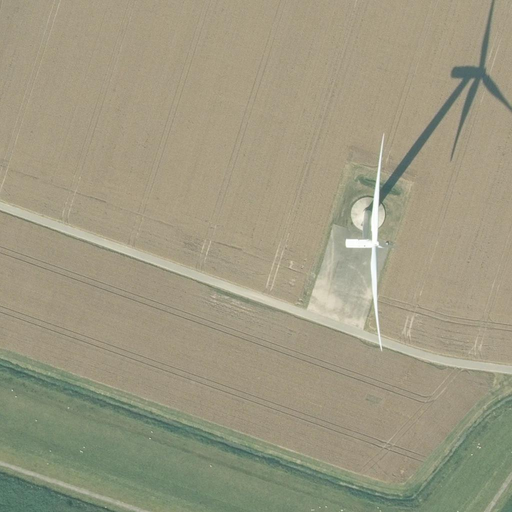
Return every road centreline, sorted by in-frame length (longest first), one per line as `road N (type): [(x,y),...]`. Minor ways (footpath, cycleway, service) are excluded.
road 1 (track): [(0,352),(392,487),(410,481),(511,372)]
road 2 (track): [(0,468),(123,511),(493,511),(511,487)]
road 3 (track): [(384,511),(0,376)]
road 4 (track): [(0,424),(73,440),(277,511)]
road 5 (track): [(200,511),(0,441)]
road 6 (track): [(427,511),(511,416)]
